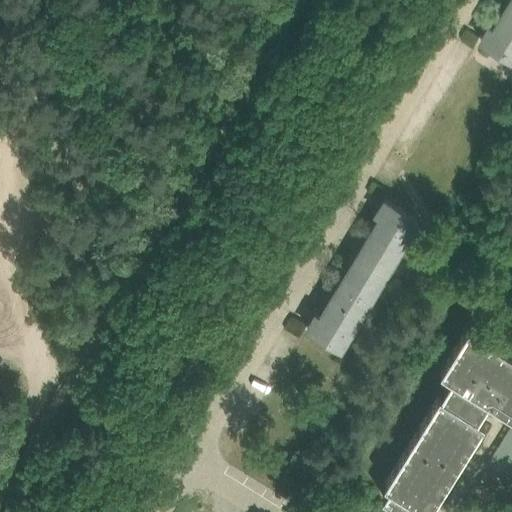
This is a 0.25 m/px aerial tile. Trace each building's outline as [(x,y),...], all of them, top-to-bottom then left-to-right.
[(481,39),(511,58),(511,0),(509,0),(494,27),(490,25),(487,29),(490,30),(486,37),(483,35),(481,39)] [(488,57),(493,60),(511,71),(511,70),(511,62),(492,50),(488,57)] [(308,327),(341,347),(418,218),(385,198),(383,202),(386,204),(382,210),(379,209),(377,213),(381,215),(321,315),(317,312),(314,316),(317,318),(313,324),(310,323),(308,327)] [(511,352),(469,325),(441,370),(452,376),(442,394),(440,393),(385,483),(389,485),(383,496),(406,510),(412,499),(430,510),(485,421),(478,417),(489,400),(511,414),(511,352)] [(485,466),(504,478),(511,465),(511,425),(485,466)]
